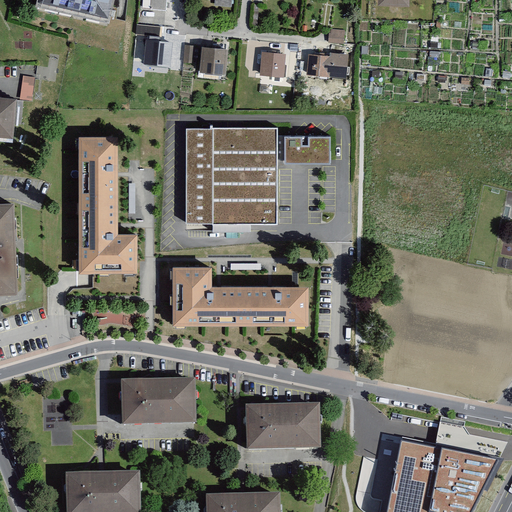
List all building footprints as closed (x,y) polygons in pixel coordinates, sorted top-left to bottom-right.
[(37,0),(37,2),(107,18),(111,0),(37,0)] [(219,0),(219,11),(234,12),(234,0),(219,0)] [(172,44),(148,41),(146,64),(170,67),(172,44)] [(184,45),(184,63),(200,63),(201,45),(184,45)] [(204,48),(201,72),(226,74),(228,51),(204,48)] [(284,55),(264,53),(262,74),(282,76),(284,55)] [(348,59),(310,56),(308,74),(347,78),(348,59)] [(23,75),(20,99),(32,101),(35,77),(23,75)] [(17,96),(0,94),(0,134),(13,136),(17,96)] [(278,126),(186,126),(186,223),(277,224),(277,166),(278,159),(278,134),(278,126)] [(331,164),(331,137),(285,135),(284,162),(331,164)] [(117,138),(81,138),(82,271),(137,270),(136,233),(117,233),(117,138)] [(12,205),(0,205),(0,292),(16,291),(12,205)] [(212,264),(174,264),(174,323),(309,323),(309,284),(212,284),(212,264)] [(419,282),(402,371),(426,375),(430,353),(470,361),(466,386),(495,391),(510,311),(483,306),(485,295),(419,282)] [(109,312),(108,322),(125,324),(126,315),(109,312)] [(195,381),(123,382),(124,426),(196,424),(195,381)] [(511,431),(504,430),(357,399),(332,511),(488,511),(511,465),(511,431)] [(318,405),(246,407),(248,452),(319,449),(318,405)] [(141,511),(140,473),(67,475),(68,511),(141,511)] [(281,511),(281,494),(207,497),(207,511),(281,511)]
